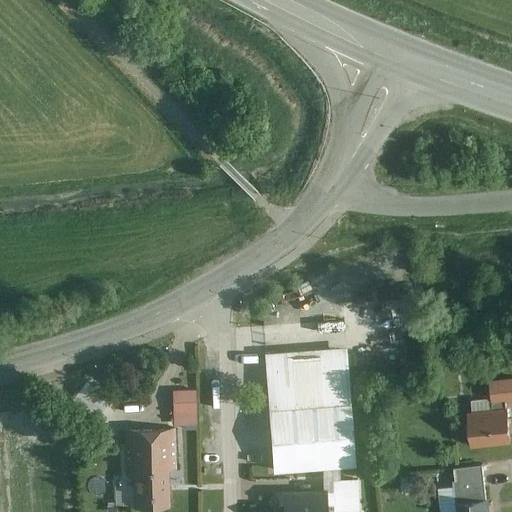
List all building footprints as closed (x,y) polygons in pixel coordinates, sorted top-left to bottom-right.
[(345,347),(262,354),(271,476),(355,470),(345,347)] [(511,380),(490,383),(492,404),(511,402),(511,380)] [(192,392),(171,393),(172,427),(193,426),(192,392)] [(506,408),(467,412),(471,448),(509,444),(506,408)] [(172,430),(129,432),(132,511),(167,510),(165,472),(174,472),(172,430)] [(489,511),(485,466),(451,469),(453,486),(436,487),(438,511),(489,511)] [(421,507),(418,484),(401,486),(403,509),(421,507)] [(327,511),(326,492),(268,495),(269,509),(282,508),(282,511),(327,511)]
